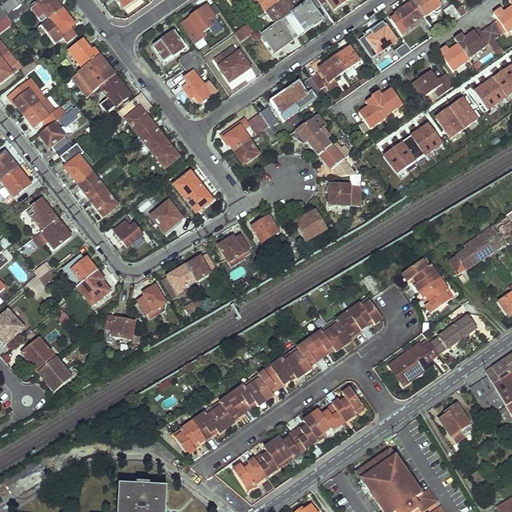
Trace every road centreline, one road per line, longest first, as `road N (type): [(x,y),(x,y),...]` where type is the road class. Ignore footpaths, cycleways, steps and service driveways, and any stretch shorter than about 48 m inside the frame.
road 1 (residential): [(0,116),(128,271),(143,270),(244,204)]
road 2 (residential): [(190,135),(383,0)]
road 3 (residential): [(0,510),(84,459),(103,456),(156,461),(187,481)]
road 4 (residential): [(187,481),(341,372),(355,370)]
road 5 (residential): [(493,0),(335,110)]
road 6 (residential): [(264,511),(395,419)]
road 7 (residential): [(395,419),(511,338)]
road 8 (residential): [(116,37),(190,135)]
